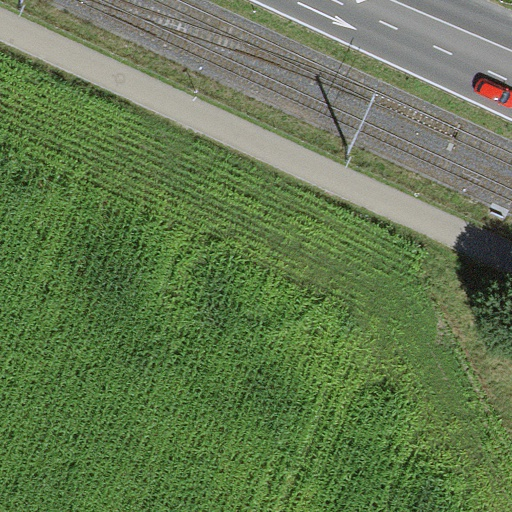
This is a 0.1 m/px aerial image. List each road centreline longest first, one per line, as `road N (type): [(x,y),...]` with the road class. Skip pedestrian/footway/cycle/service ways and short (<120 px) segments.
road 1 (track): [(0,24),(511,261)]
road 2 (primary): [(372,0),(511,62)]
